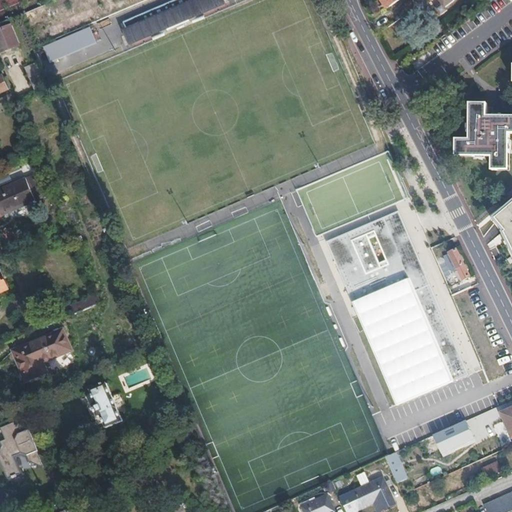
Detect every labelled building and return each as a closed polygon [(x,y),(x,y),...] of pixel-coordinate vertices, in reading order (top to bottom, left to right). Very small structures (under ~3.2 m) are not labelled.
[(195,0),(129,29),(125,30),(127,35),(123,37),(127,45),(231,1),(230,0),(195,0)] [(380,0),(387,9),(399,0),(380,0)] [(447,10),(445,7),(454,0),(439,0),(442,3),(435,8),(440,15),(447,10)] [(11,25),(0,29),(0,52),(19,45),(11,25)] [(91,27),(44,47),(52,63),(98,43),(91,27)] [(491,78),(492,64),(479,64),(479,77),(491,78)] [(0,92),(9,88),(3,74),(0,75),(0,92)] [(495,169),(511,170),(511,133),(511,117),(489,117),(489,105),(472,105),(471,142),(459,141),(459,156),(495,157),(495,169)] [(44,197),(34,174),(1,188),(5,197),(0,199),(0,205),(5,219),(13,215),(11,211),(44,197)] [(511,200),(491,218),(507,234),(511,244),(511,200)] [(393,408),(453,384),(385,220),(325,245),(393,408)] [(421,249),(437,242),(431,229),(416,237),(421,249)] [(401,259),(417,252),(411,239),(395,246),(401,259)] [(463,281),(470,277),(456,250),(449,254),(463,281)] [(434,303),(449,296),(441,279),(436,282),(433,276),(423,281),(430,296),(431,296),(434,303)] [(93,306),(90,298),(71,306),(74,314),(93,306)] [(56,332),(6,353),(20,384),(39,376),(36,367),(65,354),(56,332)] [(122,422),(106,385),(89,391),(95,404),(91,406),(96,418),(100,417),(105,429),(122,422)] [(511,438),(511,407),(501,413),(511,438)] [(38,450),(29,429),(27,430),(23,421),(15,425),(13,422),(0,428),(5,439),(0,442),(2,446),(0,450),(0,449),(0,460),(8,479),(12,477),(13,478),(17,476),(17,475),(21,474),(13,456),(20,453),(26,455),(30,461),(44,467),(37,451),(38,450)] [(476,442),(467,421),(434,436),(443,457),(476,442)] [(400,472),(392,455),(385,458),(393,475),(400,472)] [(501,471),(497,461),(482,469),(486,477),(501,471)] [(361,488),(369,485),(364,473),(356,477),(361,488)] [(383,478),(369,485),(361,488),(349,494),(356,510),(372,503),(376,511),(395,504),(383,478)] [(468,479),(454,482),(456,489),(470,486),(468,479)] [(427,488),(422,490),(426,501),(431,499),(427,488)] [(511,492),(484,505),(487,511),(507,511),(508,511),(511,510),(511,492)] [(76,504),(72,493),(66,496),(70,507),(76,504)] [(304,511),(334,511),(327,496),(302,507),(304,511)]
